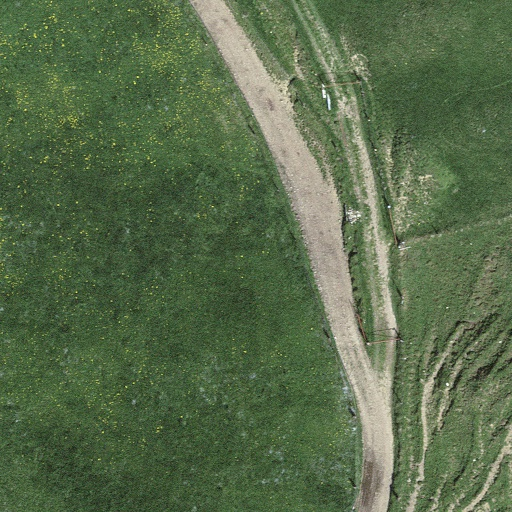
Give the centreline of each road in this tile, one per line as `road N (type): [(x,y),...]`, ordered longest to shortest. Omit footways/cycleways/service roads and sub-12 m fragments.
road 1 (track): [(380,434),(296,166),(204,0)]
road 2 (track): [(380,434),(384,273),(368,183),(347,98),(297,0)]
